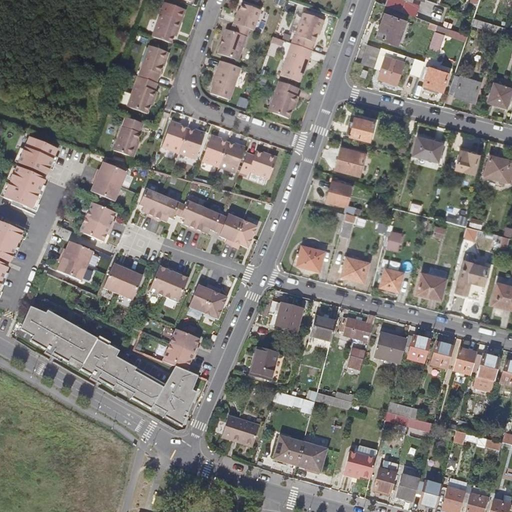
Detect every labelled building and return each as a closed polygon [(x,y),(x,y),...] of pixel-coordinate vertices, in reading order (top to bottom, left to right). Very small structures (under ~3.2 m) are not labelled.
[(420,6),(410,2),(403,0),(387,0),(386,5),(416,17),(420,6)] [(164,2),(152,36),(171,43),(174,35),(175,30),(177,31),(185,10),(164,2)] [(235,16),(233,23),(249,29),(253,30),(260,10),(241,3),(237,16),(235,16)] [(292,44),(311,50),(319,29),(320,30),(323,20),(303,13),(295,36),(294,36),(291,43),(292,44)] [(385,15),(377,39),(400,46),(408,22),(385,15)] [(471,26),(503,36),(505,29),(474,19),(471,26)] [(237,61),(249,29),(233,23),(230,31),(226,29),(218,54),(237,61)] [(461,40),(463,34),(437,26),(435,31),(461,40)] [(305,67),(311,50),(292,44),(280,75),(299,82),(304,67),(305,67)] [(369,44),(364,65),(377,68),(378,63),(382,48),(369,44)] [(149,45),(138,76),(156,83),(159,74),(160,74),(168,52),(149,45)] [(387,58),(389,50),(382,48),(378,63),(384,65),(380,80),(397,85),(404,64),(387,58)] [(412,73),(421,76),(425,62),(417,59),(412,73)] [(228,100),(239,67),(219,60),(213,77),(215,77),(209,93),(228,100)] [(423,88),(442,94),(448,74),(430,67),(423,88)] [(154,90),(157,83),(156,83),(138,76),(137,76),(127,106),(147,113),(150,105),(152,100),(153,100),(156,91),(154,90)] [(481,84),(455,76),(449,93),(475,102),(481,84)] [(288,118),(291,109),(293,104),(295,105),(298,97),(296,96),(299,88),(279,81),(269,111),(288,118)] [(511,95),(511,86),(496,82),(490,101),(509,106),(511,95)] [(346,133),(350,134),(354,116),(350,115),(346,133)] [(354,116),(350,134),(370,139),(374,121),(354,116)] [(141,133),(144,123),(127,117),(115,151),(133,157),(141,133)] [(161,148),(178,153),(187,129),(177,126),(177,124),(170,122),(161,148)] [(187,129),(178,153),(195,160),(204,134),(197,131),(197,133),(187,129)] [(444,136),(419,130),(415,149),(440,155),(444,136)] [(200,161),(218,167),(226,143),(216,139),(217,138),(210,136),(200,161)] [(59,151),(31,139),(26,149),(18,168),(11,184),(5,199),(19,205),(17,209),(23,211),(24,208),(28,209),(26,213),(36,217),(38,213),(40,207),(36,205),(46,180),(48,177),(59,151)] [(226,143),(218,167),(235,174),(244,148),(237,145),(236,147),(226,143)] [(367,151),(343,144),(336,169),(360,175),(367,151)] [(478,150),(454,144),(450,162),(474,168),(478,150)] [(253,155),(246,153),(239,172),(246,175),(248,171),(268,179),(275,158),(267,155),(267,156),(255,152),(253,155)] [(511,163),(511,157),(491,152),(485,172),(508,178),(511,163)] [(418,163),(438,167),(439,161),(419,157),(418,163)] [(127,173),(103,163),(100,171),(98,170),(95,177),(121,188),(127,173)] [(121,188),(95,177),(92,184),(94,184),(91,192),(115,202),(121,188)] [(345,184),(334,181),(333,181),(328,200),(348,205),(353,186),(345,184)] [(163,197),(146,190),(144,194),(139,206),(144,208),(141,212),(147,215),(146,216),(153,219),(163,197)] [(183,205),(163,197),(153,219),(160,222),(161,220),(166,223),(170,213),(178,216),(181,210),(183,205)] [(204,209),(187,202),(185,206),(183,205),(181,210),(178,216),(185,219),(183,224),(188,227),(188,228),(195,231),(204,209)] [(116,214),(92,204),(86,218),(112,229),(114,222),(113,222),(116,214)] [(224,217),(204,209),(195,231),(201,234),(202,232),(208,235),(210,230),(217,233),(224,217)] [(243,221),(228,215),(227,218),(224,217),(217,233),(220,234),(219,237),(227,240),(225,244),(232,247),(243,221)] [(353,219),(343,217),(339,233),(349,236),(353,219)] [(112,229),(86,218),(80,233),(104,243),(107,235),(109,236),(112,229)] [(257,227),(243,221),(232,247),(238,250),(240,245),(248,249),(257,227)] [(0,223),(0,300),(0,301),(3,294),(0,292),(0,288),(9,268),(10,264),(21,240),(25,242),(28,235),(30,232),(20,227),(18,231),(15,229),(16,226),(11,224),(9,227),(0,223)] [(474,232),(475,228),(466,225),(457,257),(461,258),(468,233),(471,234),(474,232)] [(445,228),(435,226),(433,235),(442,238),(445,228)] [(390,230),(387,248),(399,251),(403,232),(390,230)] [(94,252),(70,241),(67,249),(65,248),(62,255),(88,266),(94,252)] [(326,251),(302,244),(297,263),(320,270),(326,251)] [(88,266),(62,255),(59,261),(61,262),(58,270),(82,281),(88,266)] [(369,263),(346,256),(340,275),(363,282),(369,263)] [(455,290),(466,293),(469,280),(482,283),(486,266),(463,260),(455,290)] [(129,269),(123,266),(122,268),(114,264),(104,288),(118,295),(129,269)] [(175,270),(169,268),(168,269),(160,266),(150,290),(164,296),(175,270)] [(404,273),(386,268),(381,286),(399,291),(404,273)] [(440,300),(448,272),(431,268),(430,275),(422,273),(416,293),(440,300)] [(143,277),(135,273),(136,271),(129,269),(118,295),(132,301),(143,277)] [(189,279),(181,275),(182,273),(175,270),(164,296),(178,303),(189,279)] [(43,278),(74,292),(77,287),(45,272),(43,278)] [(511,286),(498,283),(493,305),(511,309),(511,286)] [(189,307),(204,313),(215,287),(208,285),(206,289),(198,285),(189,307)] [(227,298),(219,294),(221,290),(215,287),(204,313),(218,320),(227,298)] [(272,315),(278,316),(282,304),(276,302),(272,315)] [(304,310),(282,304),(278,316),(275,326),(297,333),(304,310)] [(43,317),(30,308),(20,331),(33,338),(30,343),(46,352),(44,354),(51,358),(52,355),(91,377),(89,380),(96,384),(98,381),(181,428),(196,393),(191,391),(197,377),(174,368),(162,389),(113,360),(116,355),(44,314),(43,317)] [(345,335),(371,342),(377,316),(371,315),(368,324),(364,323),(365,319),(358,317),(357,321),(345,318),(342,331),(345,332),(345,335)] [(312,341),(334,346),(339,327),(318,321),(312,341)] [(198,339),(174,329),(168,343),(194,354),(197,348),(195,347),(198,339)] [(376,357),(403,364),(403,361),(408,342),(392,337),(393,334),(382,332),(376,357)] [(411,359),(416,337),(410,336),(408,342),(403,361),(409,363),(411,359)] [(416,337),(411,359),(428,363),(434,342),(416,337)] [(194,354),(168,343),(161,362),(185,372),(190,360),(192,361),(194,354)] [(435,365),(451,369),(456,348),(441,344),(435,365)] [(287,356),(260,347),(252,374),(279,382),(287,356)] [(350,368),(363,371),(368,352),(354,349),(350,368)] [(457,372),(474,376),(474,373),(479,356),(479,355),(463,351),(457,372)] [(484,357),(479,356),(474,373),(480,375),(479,378),(496,382),(501,360),(485,356),(484,357)] [(503,384),(511,386),(511,363),(508,362),(503,384)] [(353,411),(355,403),(351,401),(338,398),(321,394),(319,402),(353,411)] [(417,408),(393,402),(390,411),(414,418),(417,408)] [(423,409),(417,408),(414,418),(421,419),(423,409)] [(388,419),(412,425),(414,418),(390,411),(390,412),(388,419)] [(223,435),(241,441),(242,438),(254,443),(261,425),(230,414),(223,435)] [(412,425),(435,431),(437,423),(421,419),(414,418),(412,425)] [(511,433),(505,432),(503,442),(511,444),(511,433)] [(284,435),(277,459),(300,465),(307,442),(284,435)] [(500,450),(502,442),(487,439),(485,446),(500,450)] [(329,448),(307,442),(300,465),(322,471),(329,448)] [(372,479),(378,458),(352,451),(346,474),(356,477),(356,475),(372,479)] [(377,490),(394,494),(400,473),(383,468),(377,490)] [(400,498),(417,502),(419,493),(422,480),(406,476),(400,498)] [(428,482),(422,480),(419,493),(425,495),(423,504),(440,508),(445,486),(429,481),(428,482)] [(447,509),(456,511),(462,511),(468,492),(452,488),(447,509)] [(469,511),(487,511),(491,498),(475,494),(469,511)] [(495,511),(511,511),(511,502),(499,499),(495,511)]
